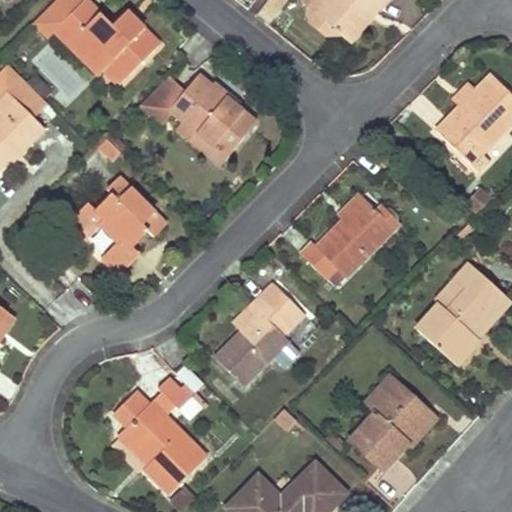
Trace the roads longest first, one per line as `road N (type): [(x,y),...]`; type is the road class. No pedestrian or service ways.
road 1 (residential): [(349,120),(166,308),(96,333),(56,360),(4,474)]
road 2 (residential): [(200,0),(349,120)]
road 3 (residential): [(473,0),(349,120)]
